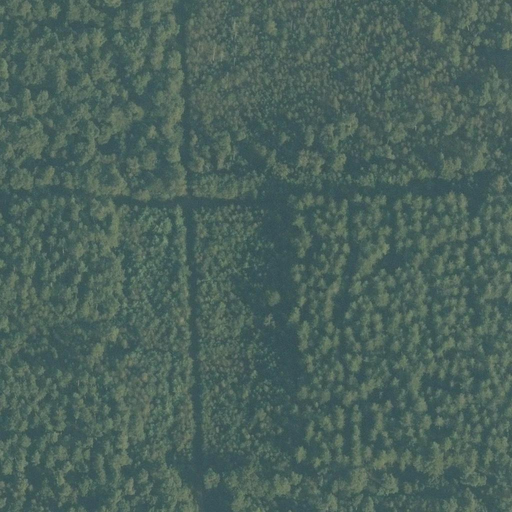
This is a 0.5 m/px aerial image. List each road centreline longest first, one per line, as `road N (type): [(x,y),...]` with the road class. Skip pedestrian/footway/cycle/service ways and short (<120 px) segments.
road 1 (track): [(188,206),(511,202)]
road 2 (track): [(198,474),(511,474)]
road 3 (track): [(199,511),(188,206)]
road 4 (track): [(179,0),(188,206)]
road 5 (track): [(0,210),(171,206)]
